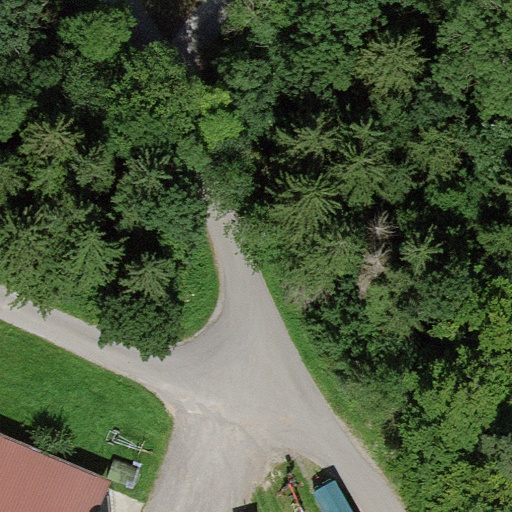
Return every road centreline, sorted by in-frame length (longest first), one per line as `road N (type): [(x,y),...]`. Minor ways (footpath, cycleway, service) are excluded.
road 1 (track): [(0,304),(211,388),(249,253),(104,0)]
road 2 (track): [(390,511),(322,430),(211,388)]
